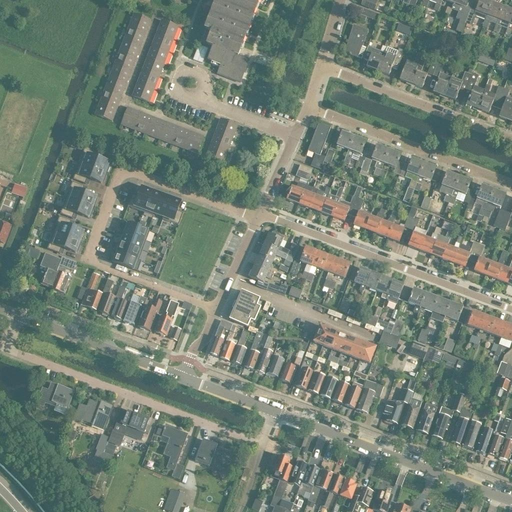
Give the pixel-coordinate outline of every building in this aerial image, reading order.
[(215,0),(205,28),(212,31),(207,44),(213,46),(208,60),(212,61),(211,63),(220,67),(218,74),(240,82),(249,60),(238,55),(258,0),(215,0)] [(379,0),(377,0),(362,0),(361,4),(375,10),(379,0)] [(429,0),(436,3),(433,10),(438,11),(442,0),(429,0)] [(492,3),(485,0),(479,0),(475,11),(471,9),(469,14),(465,24),(471,26),(475,17),(477,18),(477,17),(485,20),(492,3)] [(503,7),(492,3),(485,20),(483,26),(487,28),(489,22),(496,25),(503,7)] [(511,17),(511,10),(503,7),(496,25),(494,31),(498,33),(501,27),(507,29),(510,23),(511,17)] [(362,8),(360,14),(378,20),(380,15),(362,8)] [(465,24),(469,14),(462,12),(462,14),(458,12),(455,19),(459,20),(459,22),(465,24)] [(146,34),(148,28),(151,21),(134,14),(129,27),(146,34)] [(161,20),(156,33),(173,40),(178,27),(161,20)] [(368,30),(353,24),(345,52),(358,57),(368,30)] [(406,27),(399,24),(397,31),(403,33),(406,27)] [(129,27),(124,40),(141,46),(146,34),(129,27)] [(168,52),(173,40),(156,33),(151,46),(168,52)] [(124,40),(119,52),(136,59),(141,46),(124,40)] [(208,48),(199,45),(193,60),(202,63),(208,48)] [(368,60),(366,65),(377,70),(386,46),(382,45),(380,51),(369,46),(364,58),(368,60)] [(164,65),(168,52),(151,46),(146,58),(164,65)] [(398,51),(386,46),(377,70),(389,74),(391,68),(395,69),(403,50),(398,49),(398,51)] [(119,52),(114,65),(131,71),(136,59),(119,52)] [(420,59),(419,59),(421,54),(417,52),(414,62),(407,60),(399,78),(411,82),(420,59)] [(487,56),(481,54),(479,60),(484,62),(487,56)] [(146,58),(142,71),(159,77),(164,65),(146,58)] [(411,82),(422,87),(427,74),(420,72),(422,67),(421,66),(423,61),(420,59),(411,82)] [(432,62),(428,73),(433,75),(437,63),(432,62)] [(437,63),(433,75),(438,77),(433,91),(444,95),(451,77),(440,73),(444,64),(438,62),(437,63)] [(114,65),(110,77),(126,84),(131,71),(114,65)] [(142,71),(137,83),(154,90),(159,77),(142,71)] [(458,93),(463,95),(471,74),(465,71),(461,80),(451,77),(444,95),(455,99),(458,93)] [(463,95),(469,97),(466,104),(477,108),(485,90),(474,86),(478,75),(472,72),(471,74),(463,95)] [(110,77),(105,90),(122,96),(126,84),(110,77)] [(137,83),(132,96),(149,103),(154,90),(137,83)] [(491,105),(497,107),(504,88),(498,86),(495,94),(490,92),(492,87),(488,85),(486,90),(485,90),(477,108),(488,112),(491,105)] [(504,88),(497,107),(502,109),(499,116),(511,121),(511,117),(511,99),(507,98),(509,90),(504,88)] [(105,90),(100,102),(117,109),(122,96),(105,90)] [(100,102),(95,115),(112,122),(117,109),(100,102)] [(140,113),(128,108),(121,125),(134,130),(140,113)] [(134,130),(146,135),(153,118),(140,113),(134,130)] [(146,135),(159,139),(165,122),(153,118),(146,135)] [(232,138),(237,126),(220,119),(215,132),(232,138)] [(159,139),(171,144),(178,127),(165,122),(159,139)] [(308,151),(316,154),(311,166),(321,170),(324,164),(323,164),(326,157),(320,155),(331,128),(319,123),(308,151)] [(171,144),(184,149),(190,132),(178,127),(171,144)] [(203,137),(190,132),(184,149),(197,154),(203,137)] [(215,132),(211,144),(228,151),(232,138),(215,132)] [(337,145),(349,149),(354,136),(342,132),(337,145)] [(366,141),(354,136),(349,149),(346,156),(347,156),(344,163),(349,165),(354,153),(360,155),(361,154),(366,141)] [(223,164),(228,151),(211,144),(206,157),(223,164)] [(378,145),(373,158),(377,160),(375,167),(376,168),(374,174),(379,176),(381,169),(384,163),(389,150),(378,145)] [(97,152),(85,147),(79,163),(107,173),(110,165),(108,164),(109,162),(95,157),(97,152)] [(335,152),(330,150),(325,162),(330,164),(335,152)] [(394,173),(400,175),(404,164),(398,162),(401,154),(389,150),(384,163),(396,167),(394,173)] [(372,160),(360,155),(358,161),(356,166),(362,168),(360,175),(365,177),(367,173),(372,160)] [(409,202),(414,189),(416,183),(419,176),(424,163),(412,158),(410,166),(404,164),(400,175),(405,177),(408,172),(414,174),(409,187),(408,187),(403,199),(409,202)] [(103,182),(107,173),(79,163),(73,179),(85,184),(87,178),(101,183),(102,181),(103,182)] [(414,189),(420,192),(424,181),(423,181),(424,178),(431,180),(436,168),(424,163),(419,176),(416,183),(414,189)] [(298,172),(310,176),(312,171),(300,166),(298,172)] [(310,176),(298,172),(296,177),(308,182),(310,176)] [(447,172),(440,192),(446,194),(444,201),(449,202),(449,203),(452,196),(451,196),(454,189),(459,176),(447,172)] [(469,203),(472,196),(474,190),(468,188),(471,181),(459,176),(454,189),(451,196),(452,196),(449,203),(454,204),(455,205),(457,198),(456,198),(459,191),(466,194),(463,201),(469,203)] [(97,199),(95,199),(96,197),(82,192),(84,186),(72,182),(66,198),(94,208),(97,199)] [(287,192),(284,199),(287,200),(299,205),(307,185),(298,182),(296,189),(292,187),(289,193),(287,192)] [(15,184),(13,190),(25,194),(27,188),(15,184)] [(307,185),(299,205),(311,209),(318,190),(314,188),(307,185)] [(495,190),(483,185),(477,200),(471,198),(467,208),(472,210),(475,203),(482,205),(481,208),(479,214),(485,216),(495,190)] [(350,203),(349,206),(354,208),(358,198),(362,188),(357,186),(354,195),(353,195),(350,203)] [(152,191),(142,187),(138,196),(132,194),(128,206),(144,212),(152,191)] [(329,194),(322,213),(333,218),(340,200),(344,188),(341,187),(339,189),(336,197),(329,194)] [(318,190),(311,209),(322,213),(329,194),(331,189),(326,188),(325,192),(318,190)] [(506,194),(495,190),(485,216),(489,218),(491,213),(493,213),(496,205),(501,207),(506,194)] [(153,216),(161,194),(152,191),(144,212),(153,216)] [(163,219),(171,198),(161,194),(153,216),(154,216),(155,214),(163,217),(162,219),(163,219)] [(421,207),(426,210),(430,198),(425,196),(421,207)] [(94,208),(66,198),(60,214),(72,219),(75,213),(88,218),(89,216),(91,217),(94,208)] [(181,202),(171,198),(163,219),(179,225),(183,213),(177,211),(181,202)] [(358,198),(354,208),(360,210),(364,200),(358,198)] [(340,200),(333,218),(344,222),(346,216),(349,215),(351,216),(354,208),(349,206),(350,203),(340,200)] [(354,208),(351,216),(356,218),(354,225),(365,230),(370,216),(359,212),(360,210),(354,208)] [(500,228),(506,211),(501,209),(494,226),(500,228)] [(506,211),(500,228),(505,230),(511,214),(506,211)] [(370,216),(365,230),(376,234),(381,220),(384,215),(379,213),(378,212),(375,218),(370,216)] [(72,221),(59,216),(53,233),(81,243),(81,242),(79,242),(83,232),(70,227),(72,221)] [(404,225),(404,227),(405,227),(409,229),(413,218),(408,216),(404,225)] [(381,220),(376,234),(387,238),(392,225),(395,219),(390,217),(387,220),(386,222),(381,220)] [(413,218),(409,229),(414,231),(415,231),(416,227),(419,221),(413,218)] [(0,241),(4,243),(11,226),(0,222),(0,241)] [(149,231),(128,223),(124,233),(146,241),(149,231)] [(392,225),(387,238),(399,243),(405,227),(404,227),(404,225),(400,224),(399,227),(392,225)] [(414,231),(408,246),(420,250),(425,237),(427,231),(416,227),(415,231),(414,231)] [(293,258),(299,247),(293,244),(290,251),(280,247),(284,238),(272,232),(271,234),(269,233),(264,245),(293,258)] [(78,252),(81,243),(53,233),(47,249),(60,253),(62,248),(75,253),(76,251),(78,252)] [(146,241),(124,233),(121,243),(142,251),(146,241)] [(425,237),(420,250),(431,255),(438,236),(434,234),(433,233),(431,239),(425,237)] [(438,236),(431,255),(442,259),(448,246),(450,240),(445,238),(439,235),(438,236)] [(470,254),(467,260),(472,262),(479,244),(474,241),(471,248),(469,254),(470,254)] [(142,251),(121,243),(117,252),(139,260),(142,251)] [(479,244),(472,262),(477,264),(479,258),(480,258),(485,246),(479,244)] [(27,245),(24,254),(37,258),(40,250),(27,245)] [(259,255),(273,262),(276,255),(292,262),(293,258),(264,245),(259,255)] [(459,250),(454,263),(465,268),(467,260),(470,254),(469,254),(471,248),(461,245),(459,250)] [(448,246),(442,259),(454,263),(459,250),(448,246)] [(301,278),(306,280),(317,251),(306,247),(301,261),(307,263),(301,278)] [(503,250),(499,259),(504,261),(507,252),(503,250)] [(306,280),(310,281),(316,267),(323,269),(328,255),(317,251),(306,280)] [(117,252),(114,263),(137,271),(141,261),(139,260),(117,252)] [(41,285),(53,289),(59,274),(56,273),(61,260),(45,254),(40,267),(47,269),(41,285)] [(273,262),(259,255),(253,266),(268,273),(268,272),(273,262)] [(339,260),(328,255),(323,269),(329,272),(326,280),(331,282),(339,260)] [(77,263),(62,257),(56,273),(59,274),(53,289),(65,294),(71,278),(64,275),(67,268),(74,271),(77,263)] [(477,264),(474,271),(485,276),(491,262),(480,258),(479,258),(477,264)] [(491,262),(485,276),(497,280),(502,266),(504,261),(499,259),(497,265),(491,262)] [(339,260),(334,274),(345,278),(350,264),(339,260)] [(301,264),(295,262),(291,272),(298,275),(301,264)] [(281,264),(279,269),(287,273),(289,268),(281,264)] [(502,266),(497,280),(508,284),(511,273),(511,264),(509,269),(502,266)] [(268,273),(253,266),(249,276),(263,283),(266,277),(271,280),(274,275),(268,272),(268,273)] [(364,292),(366,286),(371,272),(360,267),(355,282),(362,284),(360,290),(364,292)] [(366,286),(377,290),(382,276),(371,272),(366,286)] [(82,305),(96,310),(98,305),(102,295),(94,291),(100,276),(94,274),(82,305)] [(393,280),(382,276),(377,290),(383,292),(381,297),(386,299),(393,280)] [(109,315),(116,298),(116,297),(109,294),(114,282),(108,280),(102,295),(98,305),(101,306),(98,311),(102,313),(103,315),(106,316),(108,315),(109,315)] [(386,299),(388,299),(387,301),(397,305),(405,284),(393,280),(386,299)] [(280,294),(284,285),(284,284),(281,283),(280,287),(268,283),(266,289),(280,294)] [(121,286),(116,297),(116,298),(118,299),(111,316),(114,317),(116,320),(119,321),(121,320),(122,320),(129,303),(121,300),(126,288),(121,286)] [(291,287),(288,295),(299,299),(302,291),(291,287)] [(420,307),(421,307),(426,292),(413,287),(408,302),(416,305),(413,311),(418,312),(420,308),(420,307)] [(235,308),(230,319),(248,327),(251,320),(255,322),(261,308),(257,306),(260,299),(242,291),(238,303),(236,302),(233,308),(235,308)] [(438,297),(426,292),(421,307),(420,307),(420,308),(424,310),(424,308),(433,311),(438,297)] [(145,306),(147,299),(140,296),(137,305),(130,302),(123,321),(125,321),(126,323),(128,324),(129,323),(134,325),(141,306),(144,307),(145,306)] [(433,311),(430,319),(442,324),(445,316),(450,302),(438,297),(433,311)] [(152,309),(145,306),(144,307),(137,326),(140,327),(140,329),(144,330),(146,329),(151,332),(162,302),(155,300),(152,309)] [(339,311),(346,313),(350,303),(343,300),(339,311)] [(354,316),(358,318),(364,301),(360,300),(355,312),(354,316)] [(166,336),(168,337),(173,321),(172,320),(173,317),(175,318),(180,305),(172,302),(168,313),(168,314),(166,318),(161,317),(155,332),(161,335),(162,336),(164,337),(166,336)] [(445,316),(458,321),(463,306),(450,302),(445,316)] [(382,308),(377,306),(375,314),(374,314),(374,316),(378,317),(381,310),(382,308)] [(469,325),(480,329),(485,315),(474,311),(469,325)] [(368,323),(375,326),(378,319),(378,317),(374,316),(371,315),(368,323)] [(480,329),(491,333),(496,319),(485,315),(480,329)] [(381,321),(378,319),(375,326),(375,328),(380,330),(391,334),(392,330),(393,325),(388,324),(381,321)] [(393,325),(392,330),(399,333),(403,322),(396,319),(395,321),(393,325)] [(491,333),(501,338),(507,324),(496,319),(491,333)] [(232,325),(221,321),(209,353),(219,357),(225,341),(220,339),(224,328),(230,330),(232,325)] [(511,325),(507,324),(501,338),(511,341),(511,325)] [(314,342),(323,346),(330,329),(320,326),(314,342)] [(171,338),(177,341),(181,330),(175,328),(171,338)] [(330,329),(323,346),(333,349),(339,333),(330,329)] [(420,334),(427,337),(429,332),(422,329),(420,334)] [(240,339),(246,341),(249,333),(243,331),(240,339)] [(257,334),(245,367),(254,370),(260,354),(264,343),(260,341),(263,334),(258,332),(257,334)] [(339,333),(333,349),(342,353),(349,337),(339,333)] [(427,337),(420,334),(418,340),(425,343),(427,337)] [(393,335),(390,342),(393,344),(397,345),(400,337),(396,336),(393,335)] [(265,374),(271,358),(274,350),(270,348),(273,339),(269,337),(256,371),(265,374)] [(349,337),(342,353),(352,357),(358,340),(349,337)] [(434,347),(451,353),(456,341),(447,338),(445,345),(435,342),(434,347)] [(244,341),(240,340),(231,362),(241,365),(247,349),(242,347),(244,341)] [(358,340),(352,357),(361,360),(367,344),(358,340)] [(234,344),(226,341),(220,357),(230,361),(238,341),(236,341),(234,344)] [(301,341),(298,348),(304,351),(307,343),(301,341)] [(413,342),(409,354),(425,360),(425,359),(429,348),(413,342)] [(367,344),(361,360),(370,364),(377,348),(367,344)] [(283,351),(289,353),(291,347),(285,345),(283,351)] [(425,359),(439,364),(443,353),(429,348),(425,359)] [(456,358),(443,354),(441,359),(454,364),(456,358)] [(284,361),(273,357),(266,375),(272,377),(274,376),(278,378),(284,361)] [(502,375),(507,364),(501,362),(497,373),(502,375)] [(279,380),(291,384),(297,368),(285,364),(279,380)] [(491,364),(489,370),(494,372),(497,366),(491,364)] [(507,364),(502,375),(508,377),(511,366),(507,364)] [(304,369),(297,386),(307,390),(314,373),(304,369)] [(478,369),(476,375),(483,378),(485,372),(478,369)] [(489,372),(487,377),(495,380),(497,375),(489,372)] [(316,373),(309,391),(319,395),(326,377),(316,373)] [(330,373),(321,396),(331,400),(340,377),(330,373)] [(497,388),(506,392),(510,381),(501,378),(497,388)] [(363,391),(364,391),(357,410),(368,414),(375,396),(381,398),(384,387),(377,384),(366,381),(363,391)] [(350,387),(340,383),(333,401),(343,404),(350,387)] [(364,387),(354,383),(345,405),(355,409),(364,387)] [(49,391),(43,388),(36,405),(44,408),(45,403),(56,407),(57,404),(68,408),(74,393),(64,389),(64,388),(59,386),(59,387),(52,384),(49,391)] [(413,393),(403,389),(398,403),(394,401),(393,403),(388,401),(384,414),(389,416),(387,420),(398,424),(405,405),(404,405),(405,403),(409,404),(413,393)] [(462,412),(462,409),(465,401),(466,397),(457,394),(456,398),(457,398),(453,411),(461,413),(462,412)] [(423,403),(412,399),(403,426),(414,429),(423,403)] [(104,431),(107,423),(113,406),(102,402),(101,404),(90,400),(87,407),(80,404),(74,420),(82,422),(83,419),(94,423),(93,426),(104,431)] [(437,408),(426,404),(417,430),(429,435),(437,408)] [(451,417),(453,411),(442,407),(440,415),(433,436),(443,439),(450,418),(450,417),(451,417)] [(462,409),(462,412),(461,413),(451,442),(461,446),(469,423),(473,413),(462,409)] [(113,430),(108,442),(120,446),(124,434),(127,426),(136,430),(144,433),(148,434),(151,427),(147,425),(149,419),(148,419),(148,418),(143,416),(142,417),(141,417),(135,415),(128,412),(126,416),(120,414),(114,431),(113,430)] [(501,433),(506,435),(507,435),(511,421),(506,419),(501,433)] [(511,420),(511,421),(507,435),(506,435),(506,440),(499,459),(509,463),(511,453),(511,442),(509,441),(510,437),(511,437),(511,420)] [(471,423),(463,447),(473,450),(481,427),(479,426),(471,423)] [(163,455),(171,458),(167,468),(174,471),(172,476),(179,479),(184,467),(177,464),(188,434),(166,426),(162,435),(170,438),(163,455)] [(493,432),(484,429),(477,452),(486,455),(493,436),(493,432)] [(71,430),(67,439),(74,441),(78,432),(71,430)] [(102,435),(96,450),(97,450),(104,453),(110,438),(102,435)] [(504,440),(494,436),(488,455),(498,459),(504,440)] [(218,445),(204,440),(196,460),(210,466),(211,463),(231,471),(237,455),(216,448),(218,445)] [(108,443),(104,452),(111,455),(115,446),(108,443)] [(97,450),(94,460),(109,466),(113,456),(104,453),(97,450)] [(278,455),(270,477),(280,480),(270,506),(274,507),(272,511),(285,511),(286,510),(286,508),(279,506),(281,501),(281,500),(293,468),(288,466),(290,459),(285,458),(285,456),(282,455),(280,456),(278,455)] [(292,478),(290,484),(300,487),(302,482),(308,465),(298,461),(292,478)] [(310,493),(313,485),(319,470),(309,466),(303,482),(302,482),(300,487),(297,495),(303,497),(305,492),(310,493)] [(250,470),(245,468),(241,480),(246,481),(250,470)] [(313,485),(310,493),(308,500),(314,503),(320,488),(326,490),(332,475),(331,474),(330,472),(328,471),(326,472),(325,472),(324,473),(321,471),(315,486),(313,485)] [(182,472),(180,480),(190,483),(193,475),(182,472)] [(326,490),(321,505),(326,508),(332,493),(338,495),(344,479),(343,478),(343,476),(339,475),(337,476),(334,475),(332,475),(326,490)] [(346,480),(340,495),(346,498),(344,505),(348,507),(356,486),(353,485),(354,483),(346,480)] [(163,509),(163,510),(170,511),(178,511),(185,494),(171,488),(163,509)] [(353,496),(350,504),(346,511),(366,511),(367,510),(374,493),(361,488),(357,497),(353,496)] [(385,511),(392,496),(379,491),(372,510),(377,511),(385,511)] [(255,500),(252,509),(258,511),(262,502),(255,500)] [(281,501),(279,506),(286,508),(291,510),(293,504),(281,500),(281,501)] [(337,511),(340,505),(334,503),(331,511),(337,511)] [(397,503),(393,511),(409,511),(411,509),(397,503)]
